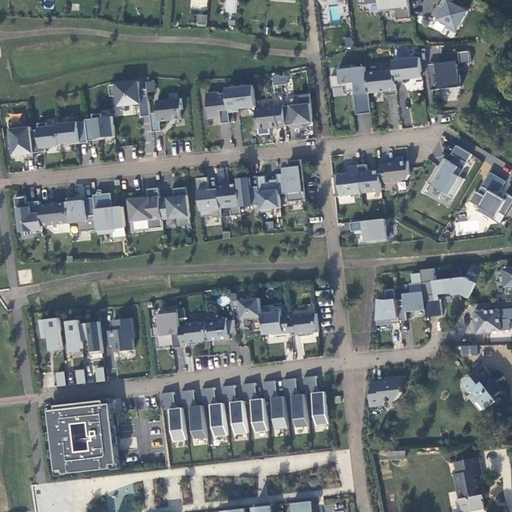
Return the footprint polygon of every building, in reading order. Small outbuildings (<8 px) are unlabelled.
[(379,0),(380,3),(380,7),(396,5),(397,19),(411,17),(409,0),(379,0)] [(447,0),(449,1),(445,9),(438,5),(433,15),(447,23),(445,27),(455,32),(468,11),(458,5),(461,0),(460,0),(447,0)] [(197,13),(196,23),(207,24),(207,14),(197,13)] [(344,37),(345,47),(353,46),(351,36),(344,37)] [(470,50),(441,53),(442,62),(429,63),(432,90),(462,86),(460,74),(459,74),(457,63),(472,62),(470,50)] [(421,57),(394,60),(395,69),(396,83),(404,83),(404,79),(423,77),(421,57)] [(367,72),(367,66),(353,68),(353,65),(340,67),(341,75),(331,76),(333,88),(346,86),(347,91),(357,91),(357,94),(355,94),(357,114),(372,113),(370,92),(367,72)] [(367,72),(370,92),(388,90),(389,95),(397,94),(396,83),(395,69),(367,72)] [(272,75),(272,84),(288,85),(288,75),(272,75)] [(151,113),(148,88),(140,89),(139,81),(110,84),(111,96),(119,95),(120,105),(140,103),(142,116),(151,115),(151,113)] [(254,85),(227,88),(228,93),(230,112),(239,111),(239,108),(257,106),(254,85)] [(219,91),(207,93),(209,107),(206,107),(208,118),(222,116),(222,123),(231,122),(230,112),(228,93),(220,94),(219,91)] [(182,98),(157,100),(159,112),(151,113),(151,115),(153,131),(162,130),(160,121),(182,118),(181,109),(183,109),(182,98)] [(314,122),(312,103),(284,106),(286,125),(294,124),(295,128),(304,127),(303,123),(314,122)] [(284,104),(257,107),(259,128),(270,127),(270,128),(286,126),(286,125),(284,106),(284,104)] [(102,113),(93,113),(94,118),(86,119),(86,120),(89,140),(105,138),(105,137),(116,135),(113,116),(102,117),(102,113)] [(78,117),(70,118),(70,122),(59,123),(59,125),(61,143),(72,142),(72,143),(89,142),(89,140),(86,120),(79,121),(78,117)] [(23,121),(11,123),(14,155),(26,153),(27,158),(35,157),(35,152),(32,130),(32,127),(24,127),(23,121)] [(48,122),(39,123),(40,129),(32,130),(35,152),(47,151),(47,146),(61,145),(61,143),(59,125),(48,126),(48,122)] [(144,152),(152,152),(153,132),(145,131),(144,152)] [(472,154),(457,145),(452,154),(455,156),(451,162),(444,158),(429,184),(443,192),(441,195),(451,201),(464,179),(459,176),(472,154)] [(301,159),(289,160),(291,172),(278,174),(278,179),(280,194),(287,193),(288,201),(306,199),(301,159)] [(396,161),(387,162),(387,163),(380,164),(380,170),(381,182),(407,179),(410,174),(409,168),(409,160),(396,162),(396,161)] [(367,164),(359,165),(362,192),(382,190),(381,182),(380,170),(368,171),(367,164)] [(359,165),(349,167),(349,173),(333,175),(335,196),(363,193),(362,192),(359,165)] [(505,181),(489,172),(478,192),(475,190),(469,201),(479,207),(477,211),(494,220),(499,211),(506,215),(511,203),(511,196),(500,190),(505,181)] [(278,179),(270,179),(270,183),(267,184),(266,175),(258,176),(259,186),(259,189),(261,204),(262,212),(273,211),(273,208),(281,207),(280,194),(278,179)] [(210,189),(207,189),(206,186),(209,183),(209,177),(198,178),(202,216),(213,215),(214,217),(222,216),(221,207),(219,188),(210,189)] [(250,177),(238,178),(239,183),(241,206),(261,204),(259,189),(251,190),(251,187),(250,177)] [(239,183),(230,184),(231,185),(227,186),(226,180),(218,181),(219,188),(221,207),(231,206),(232,215),(242,214),(241,206),(239,183)] [(192,224),(187,186),(174,188),(175,196),(160,198),(163,219),(178,218),(179,225),(192,224)] [(133,221),(149,219),(150,228),(164,227),(163,219),(160,198),(159,187),(148,188),(149,197),(150,200),(143,200),(143,198),(130,199),(133,221)] [(98,229),(99,234),(114,232),(117,227),(126,226),(124,206),(114,207),(112,192),(95,194),(95,197),(98,229)] [(27,195),(16,197),(17,207),(18,207),(21,231),(43,229),(43,225),(40,205),(40,200),(28,202),(27,195)] [(86,203),(81,203),(80,197),(67,198),(68,202),(70,221),(70,222),(80,221),(81,231),(98,229),(95,197),(85,198),(86,203)] [(40,205),(43,225),(70,221),(68,202),(40,205)] [(388,239),(386,219),(351,222),(352,231),(365,229),(366,241),(388,239)] [(439,299),(439,294),(453,292),(454,295),(462,294),(461,285),(466,288),(470,279),(466,277),(437,280),(435,267),(430,268),(422,269),(423,282),(426,309),(427,317),(443,315),(441,299),(439,299)] [(477,283),(470,279),(466,288),(461,285),(462,294),(470,298),(477,283)] [(423,282),(411,283),(412,293),(405,293),(405,299),(397,300),(400,320),(408,319),(407,311),(426,309),(423,282)] [(396,288),(386,289),(387,300),(380,299),(378,325),(400,322),(400,320),(397,300),(396,288)] [(260,298),(233,301),(234,307),(242,306),(243,318),(251,317),(251,319),(263,318),(262,313),(260,298)] [(170,313),(158,314),(159,326),(161,326),(162,334),(160,335),(161,345),(171,344),(170,339),(173,339),(174,348),(183,347),(182,343),(181,327),(179,308),(170,309),(170,313)] [(273,312),(262,313),(263,318),(265,334),(272,333),(272,335),(292,333),(290,318),(290,315),(283,316),(282,308),(275,309),(273,312)] [(511,308),(473,309),(473,332),(510,332),(510,319),(511,318),(511,308)] [(308,312),(297,313),(298,318),(290,318),(292,333),(292,334),(300,334),(300,336),(309,335),(309,333),(319,331),(317,313),(308,314),(308,312)] [(63,346),(60,317),(41,320),(42,334),(50,333),(50,337),(51,347),(63,346)] [(227,317),(219,318),(219,321),(208,322),(210,340),(220,339),(220,341),(230,340),(229,334),(237,333),(235,319),(228,320),(227,317)] [(114,345),(115,351),(135,349),(134,338),(135,338),(133,318),(114,320),(116,330),(109,330),(110,342),(114,345)] [(81,323),(80,319),(68,321),(72,349),(84,348),(83,340),(82,337),(81,323)] [(104,350),(101,321),(81,323),(82,337),(90,336),(91,339),(92,351),(104,350)] [(198,321),(188,322),(188,326),(181,327),(182,343),(190,342),(190,344),(199,344),(199,341),(210,340),(208,322),(208,321),(199,322),(198,321)] [(478,346),(464,346),(464,355),(478,354),(478,346)] [(99,381),(107,380),(106,367),(97,368),(99,381)] [(482,398),(489,406),(499,398),(497,396),(502,391),(491,376),(492,375),(486,367),(465,384),(471,392),(473,390),(480,400),(482,398)] [(84,369),(75,370),(76,384),(85,383),(84,369)] [(68,385),(66,371),(58,372),(59,386),(68,385)] [(317,376),(308,377),(310,390),(305,390),(306,393),(306,394),(313,393),(319,392),(317,376)] [(404,376),(388,378),(389,380),(373,382),(370,406),(384,404),(388,401),(397,399),(403,392),(402,386),(405,385),(404,376)] [(297,378),(288,379),(290,392),(285,393),(285,396),(293,395),(299,394),(297,378)] [(276,380),(268,381),(269,395),(265,395),(265,398),(269,398),(273,397),(278,397),(276,380)] [(256,382),(247,383),(249,397),(244,397),(245,400),(252,399),(258,399),(256,382)] [(228,399),(224,400),(224,403),(232,402),(238,401),(236,385),(227,386),(228,399)] [(203,402),(204,405),(208,404),(212,404),(217,403),(215,387),(206,388),(208,401),(203,402)] [(197,406),(195,389),(186,390),(188,404),(183,404),(183,407),(191,406),(197,406)] [(326,391),(319,392),(313,393),(317,425),(330,423),(326,391)] [(175,392),(166,393),(167,406),(163,406),(163,410),(171,409),(177,408),(175,392)] [(299,394),(293,395),(297,427),(309,425),(306,394),(299,394)] [(285,396),(278,397),(273,397),(277,429),(289,428),(285,396)] [(265,398),(258,399),(252,399),(256,431),(269,430),(265,398)] [(113,468),(105,400),(57,405),(57,409),(51,410),(57,470),(64,469),(64,473),(113,468)] [(245,400),(238,401),(232,402),(236,434),(248,432),(245,400)] [(217,403),(212,404),(215,436),(228,435),(224,403),(217,403)] [(197,406),(191,406),(195,438),(208,437),(204,405),(197,406)] [(175,441),(187,439),(183,407),(177,408),(171,409),(175,441)] [(406,458),(406,451),(390,451),(391,459),(406,458)] [(462,511),(464,511),(485,508),(484,499),(485,498),(484,489),(483,490),(481,476),(483,475),(480,457),(455,462),(457,473),(456,473),(457,483),(459,483),(462,498),(460,498),(462,511)] [(312,511),(312,501),(293,503),(294,511),(312,511)]
